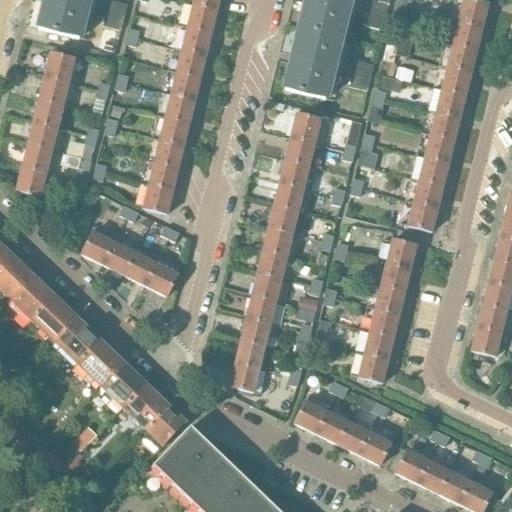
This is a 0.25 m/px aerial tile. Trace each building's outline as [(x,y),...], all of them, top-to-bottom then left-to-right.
[(87,0),(44,0),(44,1),(37,31),(77,41),(87,1),(87,0)] [(192,0),(191,7),(215,13),(217,0),(192,0)] [(299,30),(338,40),(348,1),(348,0),(306,0),(306,1),(299,30)] [(371,1),(364,28),(383,32),(390,0),(379,0),(379,3),(371,1)] [(397,0),(396,8),(406,11),(407,10),(412,2),(412,0),(397,0)] [(456,24),(480,30),(486,7),(462,1),(456,24)] [(121,33),(128,6),(109,2),(103,28),(121,33)] [(209,36),(215,13),(191,7),(185,29),(209,36)] [(394,17),(404,19),(406,11),(396,8),(394,17)] [(456,24),(450,48),(474,54),(480,30),(456,24)] [(204,57),(209,36),(185,29),(180,51),(204,57)] [(338,40),(299,30),(293,53),(283,91),(323,101),(338,40)] [(140,33),(129,31),(127,38),(138,41),(140,33)] [(413,39),(390,33),(385,54),(408,60),(408,59),(413,39)] [(125,47),(136,49),(138,41),(127,38),(125,47)] [(104,40),(103,48),(111,50),(112,42),(104,40)] [(450,48),(445,70),(469,76),(474,54),(450,48)] [(199,81),(204,57),(180,51),(174,75),(199,81)] [(43,79),(66,85),(72,62),(49,56),(43,79)] [(368,93),(374,67),(355,62),(354,70),(342,67),(340,76),(352,79),(349,89),(368,93)] [(385,63),(381,77),(392,80),(395,66),(385,63)] [(445,70),(439,93),(463,99),(469,76),(445,70)] [(193,103),(199,81),(174,75),(169,97),(193,103)] [(129,79),(118,76),(116,84),(127,86),(129,79)] [(43,79),(38,101),(61,107),(66,85),(43,79)] [(114,92),(125,95),(127,86),(116,84),(114,92)] [(106,103),(110,87),(99,85),(96,101),(106,103)] [(386,95),(375,92),(374,101),(384,103),(386,95)] [(439,93),(434,116),(458,121),(463,99),(439,93)] [(124,108),(125,98),(115,96),(113,106),(124,108)] [(188,125),(193,103),(169,97),(163,119),(188,125)] [(55,130),(61,107),(38,101),(32,124),(55,130)] [(383,111),(382,110),(384,103),(374,101),(368,123),(380,126),(383,111)] [(289,140),(312,146),(318,122),(294,116),(289,140)] [(434,116),(428,138),(452,144),(458,121),(434,116)] [(182,148),(188,125),(163,119),(158,142),(182,148)] [(118,123),(108,121),(105,129),(116,132),(118,123)] [(356,148),(361,125),(351,123),(344,154),(355,156),(356,148)] [(49,153),(55,130),(32,124),(26,147),(49,153)] [(99,132),(89,129),(86,138),(97,141),(99,132)] [(104,137),(114,139),(116,132),(105,129),(104,137)] [(374,138),(364,136),(362,145),(372,147),(374,138)] [(86,138),(81,161),(91,164),(97,141),(86,138)] [(428,138),(423,160),(446,166),(452,144),(428,138)] [(289,140),(283,162),(307,168),(312,146),(289,140)] [(177,170),(182,148),(158,142),(152,164),(177,170)] [(44,176),(49,153),(26,147),(20,170),(44,176)] [(361,152),(357,167),(370,170),(373,155),(371,154),(361,152)] [(342,162),(353,165),(355,156),(344,154),(342,162)] [(423,160),(417,182),(441,188),(446,166),(423,160)] [(78,174),(77,174),(75,184),(86,187),(91,164),(81,161),(78,174)] [(283,162),(278,185),(301,191),(307,168),(283,162)] [(171,193),(177,170),(152,164),(147,187),(171,193)] [(107,168),(96,166),(94,173),(105,176),(107,168)] [(20,170),(17,185),(15,193),(38,199),(44,176),(20,170)] [(92,182),(103,184),(105,176),(94,173),(92,182)] [(364,183),(353,181),(351,190),(362,193),(364,183)] [(417,182),(411,205),(435,211),(441,188),(417,182)] [(73,190),(85,193),(86,187),(75,184),(73,190)] [(278,185),(272,207),(296,213),(301,191),(278,185)] [(171,193),(147,187),(141,211),(166,217),(171,193)] [(350,197),(360,199),(362,193),(351,190),(350,197)] [(345,193),(335,191),(333,199),(343,202),(345,193)] [(511,195),(508,195),(503,217),(511,219),(511,195)] [(331,206),(342,209),(343,202),(333,199),(331,206)] [(435,211),(411,205),(406,228),(430,234),(435,211)] [(272,207),(267,230),(290,236),(296,213),(272,207)] [(124,208),(119,217),(124,220),(129,210),(124,208)] [(134,225),(139,215),(129,210),(124,220),(134,225)] [(511,243),(511,219),(503,217),(497,240),(511,243)] [(165,229),(161,238),(167,241),(171,232),(165,229)] [(267,230),(261,252),(285,258),(290,236),(267,230)] [(175,245),(179,236),(171,232),(167,241),(175,245)] [(101,268),(112,246),(91,235),(80,257),(101,268)] [(334,238),(323,235),(321,244),(332,247),(334,238)] [(511,243),(497,240),(492,262),(511,267),(511,243)] [(384,266),(408,272),(414,249),(390,243),(384,266)] [(319,252),(330,254),(332,247),(321,244),(319,252)] [(101,268),(122,278),(133,256),(112,246),(101,268)] [(348,248),(337,246),(336,253),(347,256),(348,248)] [(261,252),(255,275),(279,281),(285,258),(261,252)] [(334,262),(345,264),(347,256),(336,253),(334,262)] [(0,262),(0,293),(8,301),(31,277),(21,267),(7,255),(0,262)] [(122,278),(143,288),(154,266),(133,256),(122,278)] [(320,256),(317,266),(324,268),(327,258),(320,256)] [(511,267),(492,262),(486,284),(510,291),(511,282),(511,267)] [(154,266),(143,288),(165,299),(175,277),(154,266)] [(403,294),(408,272),(384,266),(379,288),(403,294)] [(313,268),(311,277),(320,279),(323,270),(313,268)] [(255,275),(250,298),(274,304),(279,281),(255,275)] [(8,301),(31,323),(54,299),(31,277),(8,301)] [(323,283),(312,280),(310,289),(321,291),(323,283)] [(504,313),(510,291),(486,284),(481,307),(504,313)] [(397,317),(403,294),(379,288),(374,311),(397,317)] [(308,297),(319,299),(321,291),(310,289),(308,297)] [(337,293),(327,290),(325,298),(336,301),(337,293)] [(250,298),(245,320),(268,326),(274,304),(250,298)] [(297,309),(315,314),(318,303),(300,298),(297,309)] [(323,307),(333,310),(336,301),(325,298),(323,307)] [(31,323),(54,345),(76,321),(54,299),(31,323)] [(499,336),(504,313),(481,307),(475,330),(499,336)] [(315,314),(297,309),(294,320),(312,325),(315,314)] [(392,339),(397,317),(374,311),(368,333),(392,339)] [(245,320),(239,342),(263,349),(268,326),(245,320)] [(54,345),(76,367),(99,343),(76,321),(54,345)] [(319,322),(317,333),(328,335),(331,325),(319,322)] [(313,328),(302,326),(300,334),(311,337),(313,328)] [(499,336),(475,330),(469,353),(493,360),(499,336)] [(387,361),(392,339),(368,333),(363,356),(387,361)] [(298,342),(309,345),(311,337),(300,334),(298,342)] [(326,338),(316,336),(314,344),(324,346),(326,338)] [(257,371),(263,349),(239,342),(234,365),(257,371)] [(76,367),(99,388),(122,364),(99,343),(76,367)] [(313,351),(323,354),(324,346),(314,344),(313,351)] [(387,361),(363,356),(357,379),(381,385),(387,361)] [(99,388),(122,411),(145,386),(122,364),(99,388)] [(257,371),(234,365),(228,388),(252,394),(257,371)] [(301,374),(290,372),(289,379),(299,382),(301,374)] [(287,387),(298,389),(299,382),(289,379),(287,387)] [(333,383),(328,393),(334,396),(339,386),(333,383)] [(122,411),(144,432),(167,408),(145,386),(122,411)] [(343,400),(348,391),(339,386),(334,396),(343,400)] [(315,436),(326,414),(304,403),(293,425),(315,436)] [(375,404),(370,414),(377,417),(382,407),(375,404)] [(385,421),(390,411),(382,407),(377,417),(385,421)] [(167,408),(144,432),(142,435),(159,451),(185,424),(167,408)] [(315,436),(336,447),(347,424),(326,414),(315,436)] [(402,417),(391,440),(399,445),(411,422),(402,417)] [(336,447),(357,457),(368,435),(347,424),(336,447)] [(275,511),(189,429),(151,468),(196,511),(275,511)] [(27,432),(17,443),(32,458),(43,447),(27,432)] [(435,432),(430,442),(436,445),(441,435),(435,432)] [(368,435),(357,457),(378,467),(389,445),(368,435)] [(445,449),(450,439),(441,435),(436,445),(445,449)] [(56,482),(67,471),(43,447),(32,458),(56,482)] [(476,452),(472,462),(478,465),(482,455),(476,452)] [(415,486),(426,464),(405,453),(394,475),(415,486)] [(487,470),(492,460),(482,455),(478,465),(487,470)] [(448,474),(426,464),(415,486),(437,496),(448,474)] [(468,485),(448,474),(437,496),(458,507),(468,485)] [(65,476),(55,486),(73,503),(83,493),(65,476)] [(468,485),(458,507),(468,511),(481,511),(490,495),(468,485)] [(84,496),(75,505),(82,511),(93,511),(97,508),(84,496)]
